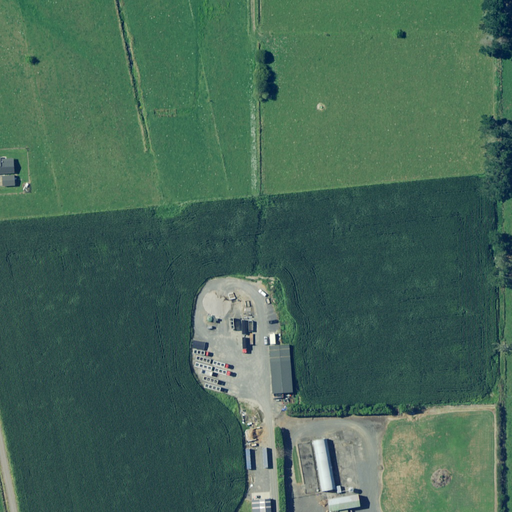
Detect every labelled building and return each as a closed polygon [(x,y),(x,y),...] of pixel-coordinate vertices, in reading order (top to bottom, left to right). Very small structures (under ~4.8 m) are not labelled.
[(13,160),(0,160),(0,174),(1,175),(2,187),(14,186),(13,160)] [(273,343),(277,391),(294,389),(290,342),(273,343)] [(340,486),(335,487),(329,439),(314,441),(321,492),(335,490),(336,493),(341,492),(340,486)] [(330,511),(360,507),(358,495),(328,500),(329,511),(330,511)] [(270,511),(270,499),(259,500),(259,511),(270,511)]
